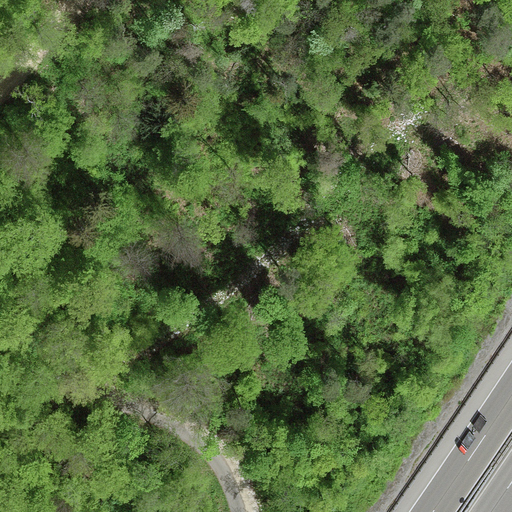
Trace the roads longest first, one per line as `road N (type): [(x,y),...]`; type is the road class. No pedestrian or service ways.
road 1 (track): [(33,374),(146,348),(243,276),(445,75),(467,31)]
road 2 (track): [(0,369),(152,421),(211,464),(236,511)]
road 3 (motorway): [(511,395),(432,511)]
